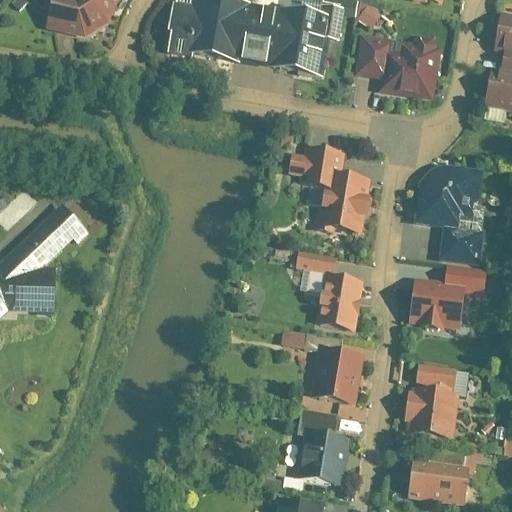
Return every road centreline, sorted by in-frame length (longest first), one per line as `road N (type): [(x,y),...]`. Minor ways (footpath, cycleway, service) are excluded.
road 1 (residential): [(362,511),(384,393),(402,136)]
road 2 (residential): [(121,73),(402,136)]
road 3 (residential): [(402,136),(434,129),(449,115),(472,0)]
road 4 (residential): [(0,56),(121,73)]
